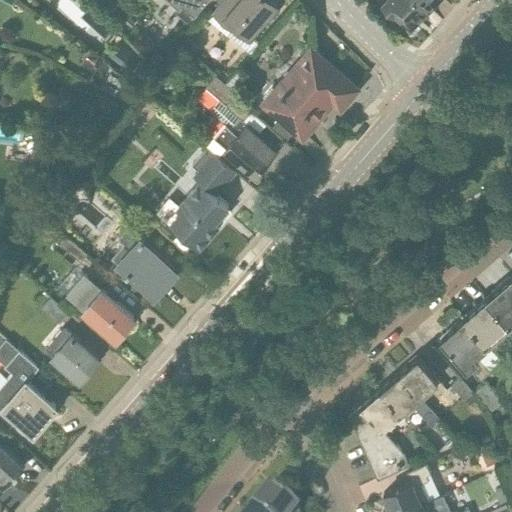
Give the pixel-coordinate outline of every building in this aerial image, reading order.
[(205,0),(218,0),(219,1),(219,0),(173,0),(179,5),(182,1),(195,12),(205,0)] [(258,44),(249,35),(277,3),(273,0),(222,0),(212,13),(232,31),(228,35),(249,54),(258,44)] [(431,6),(429,5),(424,0),(383,0),(393,11),(396,9),(411,23),(417,17),(419,19),(431,6)] [(199,46),(188,36),(182,43),(193,53),(199,46)] [(117,43),(106,56),(129,73),(139,60),(117,43)] [(357,87),(312,47),(299,62),(306,69),(283,94),(272,85),(264,95),(268,98),(264,102),(302,135),(333,100),(340,106),(357,87)] [(157,51),(148,59),(155,66),(164,58),(157,51)] [(237,92),(237,93),(238,95),(243,88),(242,70),(238,67),(226,82),(237,92)] [(213,136),(241,160),(256,173),(277,149),(247,123),(242,119),(251,109),(235,95),(237,93),(237,92),(226,82),(225,83),(216,74),(205,87),(219,98),(210,109),(225,122),(213,136)] [(119,103),(101,93),(96,102),(114,112),(119,103)] [(203,174),(165,216),(199,246),(219,224),(215,221),(228,205),(215,193),(219,188),(220,189),(236,171),(208,146),(192,164),(199,170),(203,174)] [(116,260),(141,282),(156,295),(158,292),(155,289),(173,268),(136,236),(139,234),(130,225),(117,239),(122,244),(111,257),(115,261),(116,260)] [(56,247),(76,265),(86,254),(65,235),(56,247)] [(15,251),(17,246),(13,242),(7,244),(6,249),(10,253),(15,251)] [(134,316),(100,287),(97,290),(82,277),(85,274),(84,272),(70,289),(76,295),(72,299),(116,337),(134,316)] [(511,273),(511,274),(487,295),(510,320),(511,323),(511,273)] [(69,312),(50,295),(41,306),(59,323),(69,312)] [(511,323),(510,320),(487,295),(464,315),(485,341),(497,354),(506,346),(500,337),(511,326),(511,323)] [(486,364),(497,354),(485,341),(464,315),(441,335),(480,380),(491,371),(486,364)] [(50,354),(51,354),(80,379),(99,357),(64,326),(44,349),(50,354)] [(0,409),(4,405),(34,431),(57,406),(27,380),(38,366),(18,349),(4,366),(11,372),(0,385),(0,409)] [(433,391),(429,386),(438,378),(418,354),(399,371),(424,399),(433,391)] [(432,427),(440,419),(424,399),(399,371),(380,387),(405,416),(415,407),(432,427)] [(474,391),(460,375),(450,383),(464,399),(474,391)] [(486,381),(475,389),(491,410),(501,401),(486,381)] [(387,432),(405,416),(380,387),(349,414),(378,479),(409,465),(404,452),(387,432)] [(0,485),(3,489),(24,464),(0,443),(0,439),(6,433),(0,427),(0,485)] [(450,437),(445,442),(449,447),(455,442),(450,437)] [(494,447),(482,453),(488,465),(500,460),(494,447)] [(392,511),(401,511),(428,500),(421,483),(428,480),(426,475),(430,473),(425,462),(407,470),(411,480),(383,492),(392,511)] [(510,498),(504,486),(494,491),(500,503),(510,498)] [(298,511),(298,510),(270,488),(254,509),(258,511),(298,511)] [(462,511),(462,510),(456,511),(439,511),(438,509),(433,511),(428,500),(401,511),(462,511)]
